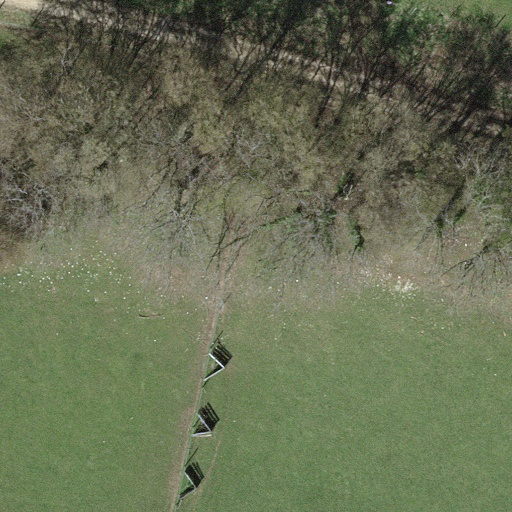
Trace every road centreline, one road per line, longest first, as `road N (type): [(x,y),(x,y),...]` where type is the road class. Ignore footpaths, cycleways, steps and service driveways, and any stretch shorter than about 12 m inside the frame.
road 1 (track): [(0,3),(377,99)]
road 2 (track): [(377,99),(511,137)]
